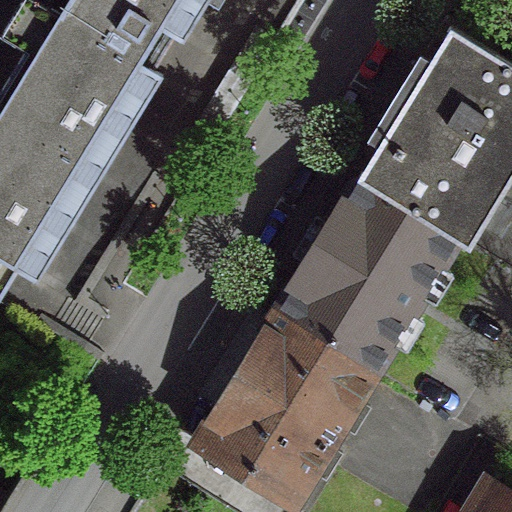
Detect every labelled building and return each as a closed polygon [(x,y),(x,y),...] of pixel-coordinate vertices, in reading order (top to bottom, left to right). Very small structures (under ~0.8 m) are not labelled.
[(150,70),(171,36),(111,0),(63,0),(56,12),(47,7),(0,84),(0,259),(14,268),(32,279),(158,75),(150,70)] [(56,12),(63,0),(0,0),(0,291),(14,268),(0,259),(0,84),(47,7),(56,12)] [(111,0),(171,36),(179,41),(204,0),(111,0)] [(511,65),(447,26),(353,178),(452,240),(464,248),(511,169),(511,65)] [(452,240),(353,178),(272,310),(371,370),(452,240)] [(289,504),(371,370),(272,310),(190,442),(289,504)] [(511,511),(511,496),(485,481),(466,511),(511,511)]
